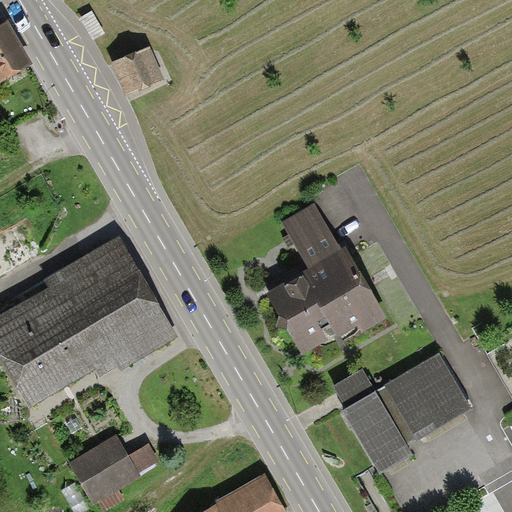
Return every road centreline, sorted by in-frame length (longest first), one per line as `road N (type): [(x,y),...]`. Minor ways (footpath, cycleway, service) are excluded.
road 1 (primary): [(320,511),(23,5)]
road 2 (residential): [(511,464),(349,176)]
